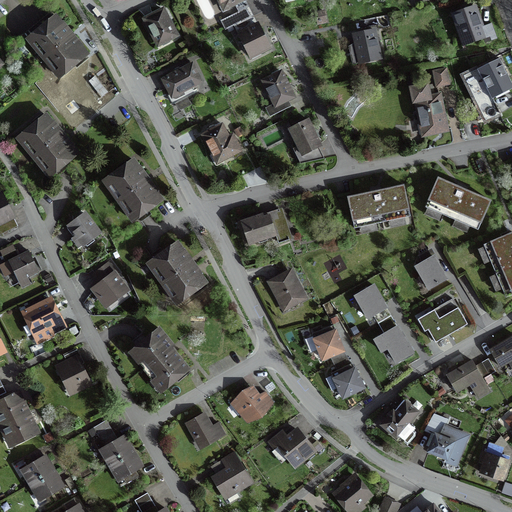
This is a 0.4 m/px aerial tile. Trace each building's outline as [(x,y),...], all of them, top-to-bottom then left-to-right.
[(220,21),(225,30),(233,26),(235,25),(250,18),(246,8),(248,7),(244,0),(218,0),(225,12),(227,11),(230,16),(220,21)] [(467,44),(484,38),(485,37),(482,28),(474,7),(453,15),(460,35),(463,34),(467,44)] [(144,20),(158,45),(176,36),(162,10),(144,20)] [(80,48),(80,45),(63,25),(61,24),(54,16),(28,38),(31,36),(40,47),(40,52),(49,62),(49,63),(54,64),(63,74),(60,77),(87,56),(80,48)] [(255,27),(250,18),(235,25),(233,26),(238,35),(239,35),(249,55),(258,50),(259,53),(268,48),(257,25),(255,27)] [(490,25),(482,28),(485,37),(484,38),(486,42),(495,39),(490,25)] [(350,53),(353,64),(379,59),(374,37),(373,31),(353,35),(357,52),(350,53)] [(478,70),(492,98),(510,89),(504,76),(506,75),(499,60),(478,70)] [(191,87),(201,82),(191,65),(185,68),(185,67),(170,75),(170,76),(162,80),(177,108),(179,109),(182,109),(189,105),(186,98),(194,93),(191,87)] [(485,124),(501,116),(492,98),(478,70),(476,67),(460,75),(485,124)] [(433,72),(436,87),(448,84),(445,70),(433,72)] [(263,81),(278,112),(290,106),(287,100),(293,97),(281,72),(263,81)] [(94,77),(89,82),(93,87),(99,83),(94,77)] [(445,125),(438,96),(429,98),(426,86),(411,89),(414,102),(415,101),(420,124),(424,124),(426,135),(437,132),(436,126),(445,125)] [(70,146),(71,144),(54,123),(51,123),(45,115),(22,134),(19,137),(22,135),(31,145),(30,151),(31,151),(39,161),(39,162),(45,162),(53,173),(50,175),(51,176),(54,173),(77,154),(70,146)] [(289,129),(306,162),(323,159),(318,148),(320,147),(316,139),(317,138),(315,134),(314,134),(307,120),(289,129)] [(213,125),(209,128),(210,131),(202,135),(212,154),(214,153),(219,162),(240,151),(232,135),(228,137),(221,125),(214,128),(213,125)] [(128,206),(137,218),(161,201),(155,192),(156,190),(148,179),(141,169),(138,168),(132,160),(107,178),(116,189),(115,194),(123,206),(128,206)] [(466,191),(440,180),(428,208),(480,230),(492,202),(466,191)] [(377,193),(349,199),(355,228),(411,217),(404,187),(377,193)] [(0,223),(13,217),(1,194),(0,194),(0,223)] [(278,244),(288,240),(278,210),(240,222),(248,245),(275,235),(278,244)] [(99,233),(84,214),(69,226),(83,245),(84,244),(86,247),(94,241),(92,238),(99,233)] [(511,232),(485,244),(507,296),(511,294),(511,232)] [(185,251),(182,251),(176,243),(152,260),(160,272),(159,277),(168,288),(173,289),(181,301),(205,283),(199,275),(200,272),(192,262),(185,251)] [(18,282),(38,272),(28,251),(18,257),(15,250),(1,257),(4,263),(1,265),(6,274),(13,271),(18,282)] [(442,269),(434,256),(416,266),(429,288),(447,278),(442,269)] [(115,273),(108,264),(94,274),(101,283),(93,289),(106,306),(126,290),(114,274),(115,273)] [(286,309),(306,299),(296,280),(293,282),(287,272),(268,282),(277,299),(280,297),(286,309)] [(386,307),(374,285),(355,295),(368,317),(386,307)] [(52,336),(52,333),(65,326),(59,315),(57,316),(49,301),(28,311),(27,310),(24,312),(39,342),(52,336)] [(436,342),(448,335),(450,334),(467,324),(458,308),(439,319),(434,310),(419,319),(426,331),(427,330),(429,329),(436,342)] [(414,354),(397,326),(374,340),(391,368),(414,354)] [(157,381),(164,389),(188,370),(174,353),(175,352),(174,352),(172,350),(170,348),(172,346),(158,328),(133,349),(140,358),(139,363),(140,364),(143,368),(143,370),(151,381),(157,381)] [(340,340),(336,329),(314,338),(323,358),(344,350),(340,340)] [(511,337),(489,350),(501,369),(506,366),(510,372),(511,371),(511,337)] [(67,382),(72,392),(90,383),(77,358),(80,357),(77,350),(63,356),(67,363),(58,367),(65,382),(67,382)] [(496,372),(489,359),(482,363),(492,382),(495,381),(491,375),(496,372)] [(491,392),(483,379),(484,378),(488,385),(492,382),(482,363),(476,367),(472,361),(446,376),(457,395),(466,390),(470,398),(476,395),(478,399),(491,392)] [(351,363),(330,374),(342,397),(363,387),(356,373),(351,363)] [(276,387),(272,382),(266,386),(269,391),(276,387)] [(263,414),(274,401),(265,390),(260,392),(253,383),(242,387),(230,402),(247,422),(263,414)] [(0,425),(0,426),(6,437),(10,435),(14,444),(33,435),(30,428),(29,425),(33,423),(27,413),(22,402),(18,404),(17,401),(14,395),(0,401),(0,425)] [(412,406),(406,401),(404,402),(402,400),(396,407),(397,409),(394,412),(393,411),(379,427),(397,442),(398,440),(401,443),(402,441),(408,446),(416,437),(414,435),(417,432),(415,431),(416,430),(411,425),(423,412),(419,409),(422,406),(417,401),(412,406)] [(200,448),(226,433),(218,420),(213,423),(205,409),(184,421),(200,448)] [(429,447),(427,455),(444,462),(443,464),(457,468),(471,435),(448,426),(449,420),(434,414),(424,432),(431,435),(426,446),(429,447)] [(117,440),(113,433),(111,430),(109,427),(108,424),(106,421),(93,428),(97,435),(100,441),(96,443),(100,450),(117,440)] [(295,467),(318,450),(298,424),(287,433),(283,428),(267,440),(274,448),(272,450),(281,462),(287,457),(295,467)] [(482,465),(479,475),(503,483),(511,462),(509,461),(510,457),(502,455),(506,442),(510,439),(507,435),(503,438),(501,436),(494,445),(489,443),(487,449),(485,449),(484,452),(482,451),(478,464),(482,465)] [(117,440),(100,450),(118,480),(122,478),(126,484),(138,476),(135,470),(141,466),(136,458),(128,445),(123,436),(117,440)] [(254,482),(235,450),(221,458),(221,459),(210,465),(214,472),(211,474),(225,499),(228,497),(230,502),(240,496),(237,491),(254,482)] [(44,456),(21,470),(39,500),(62,486),(57,478),(50,465),(44,456)] [(369,498),(374,494),(356,470),(339,483),(340,485),(332,491),(348,511),(358,511),(366,506),(365,505),(370,502),(369,501),(370,500),(369,498)] [(511,497),(511,485),(505,483),(502,494),(511,497)] [(138,507),(140,511),(157,511),(154,506),(152,503),(150,499),(149,497),(147,493),(134,500),(138,507)] [(383,511),(394,511),(399,509),(401,502),(385,495),(378,509),(383,511)] [(443,511),(434,499),(421,510),(417,505),(407,511),(443,511)]
